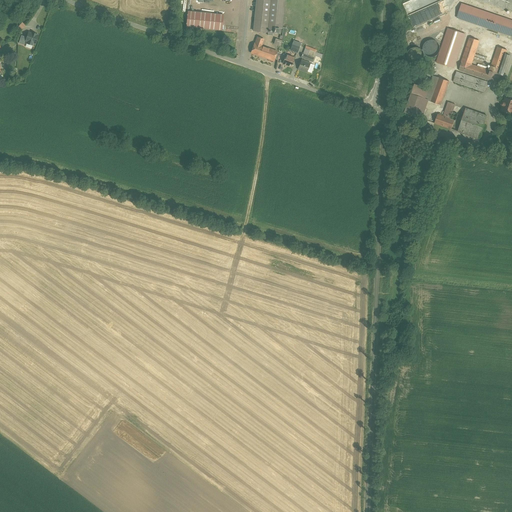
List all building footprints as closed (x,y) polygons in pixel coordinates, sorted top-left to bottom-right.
[(285,0),(255,0),(253,31),(268,32),(268,35),(273,35),(273,33),(280,33),(280,27),(283,27),(285,0)] [(511,0),(477,0),(511,11),(511,0)] [(511,19),(461,3),(457,17),(511,35),(511,19)] [(224,15),(188,11),(186,27),(222,31),(224,15)] [(448,28),(437,62),(453,68),(464,33),(448,28)] [(31,33),(29,32),(27,38),(26,42),(28,43),(27,44),(33,46),(33,45),(36,46),(39,36),(36,35),(37,34),(31,32),(31,33)] [(26,42),(27,38),(22,36),(19,44),(24,46),(26,42)] [(265,39),(257,37),(251,53),(274,61),(275,59),(278,51),(262,46),(265,39)] [(458,70),(497,83),(500,74),(506,54),(508,50),(497,46),(490,70),(472,64),(479,41),(469,38),(458,70)] [(437,55),(439,53),(440,50),(440,47),(439,45),(438,43),(436,41),(433,40),(431,40),(428,40),(426,42),(424,44),(423,47),(423,50),(424,52),(426,55),(428,56),(431,57),(434,56),(437,55)] [(299,47),(292,44),(290,51),(297,54),(299,47)] [(420,61),(422,59),(423,57),(424,54),(423,52),(422,50),(420,48),(417,47),(415,47),(412,47),(410,49),(408,51),(408,54),(408,56),(409,59),(410,61),(413,62),(415,63),(418,63),(420,61)] [(317,52),(305,48),(301,58),(314,62),(317,52)] [(510,55),(506,54),(500,74),(503,75),(510,55)] [(294,59),(285,56),(282,64),(291,68),(294,59)] [(297,69),(307,73),(311,63),(301,59),(297,69)] [(484,92),(487,82),(457,72),(453,82),(484,92)] [(449,81),(433,76),(429,89),(425,99),(428,100),(441,104),(449,81)] [(425,99),(429,89),(414,84),(404,112),(422,118),(428,100),(425,99)] [(511,99),(506,97),(501,111),(511,114),(511,99)] [(448,102),(443,116),(450,118),(455,104),(448,102)] [(457,132),(480,140),(488,116),(466,108),(457,132)] [(438,114),(434,123),(451,129),(455,120),(450,118),(443,116),(438,114)]
